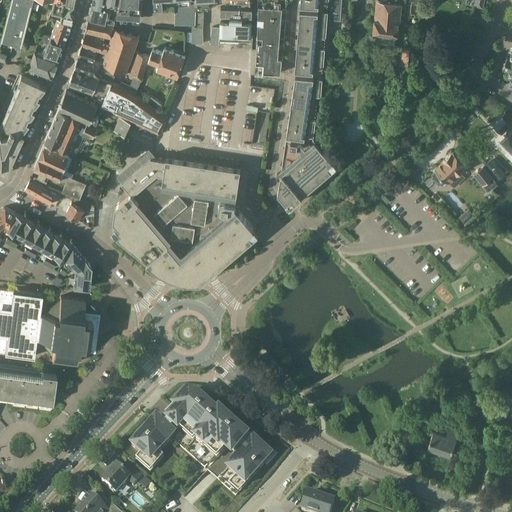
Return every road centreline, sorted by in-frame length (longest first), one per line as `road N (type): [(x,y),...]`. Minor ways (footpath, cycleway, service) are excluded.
road 1 (residential): [(472,73),(442,109),(206,313)]
road 2 (tertiary): [(26,511),(168,353)]
road 3 (residential): [(84,0),(19,178),(6,192)]
road 4 (tertiary): [(166,315),(82,236),(6,192)]
road 5 (tertiary): [(487,511),(365,468),(309,437)]
road 6 (tertiary): [(309,437),(209,351)]
